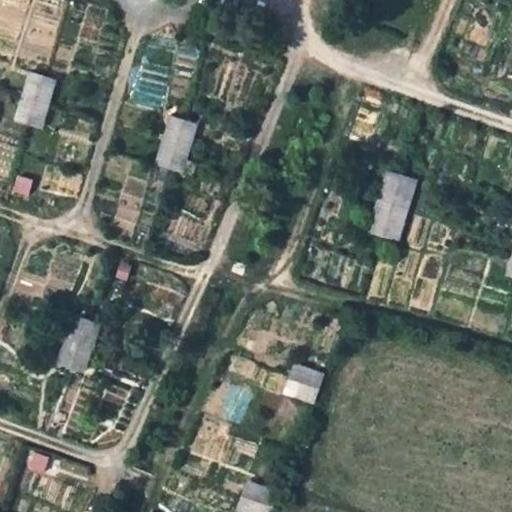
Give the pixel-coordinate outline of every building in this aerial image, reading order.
[(59,78),(37,71),(22,119),(44,126),(59,78)] [(199,121),(174,114),(160,161),(184,170),(199,121)] [(402,241),(411,214),(420,184),(405,179),(391,175),(381,206),(373,230),(387,235),(402,241)] [(104,322),(81,313),(65,361),(90,370),(104,322)] [(314,401),(324,371),(293,360),(282,390),(314,401)]
